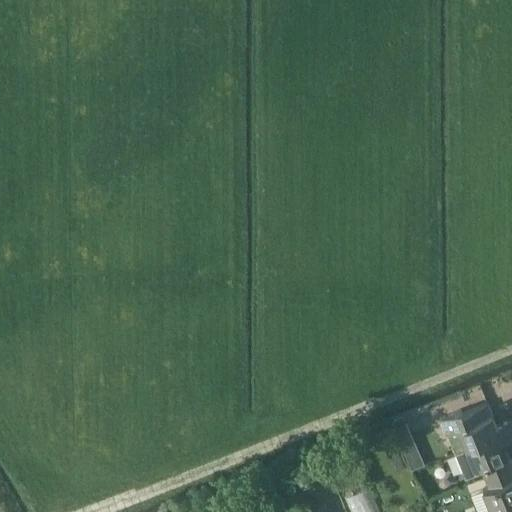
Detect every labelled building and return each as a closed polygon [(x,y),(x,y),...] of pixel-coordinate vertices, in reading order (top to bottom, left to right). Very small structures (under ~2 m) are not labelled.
[(455,453),(511,430),(511,420),(497,427),(488,404),(463,414),(461,410),(441,418),(455,453)] [(408,419),(395,424),(413,466),(426,461),(408,419)] [(511,430),(455,453),(465,479),(482,472),(484,477),(511,466),(511,465),(504,444),(511,440),(511,430)] [(511,466),(484,477),(488,487),(482,489),(491,510),(511,501),(511,466)] [(355,511),(380,511),(368,485),(347,495),(355,511)] [(511,511),(511,501),(491,510),(491,511),(511,511)]
